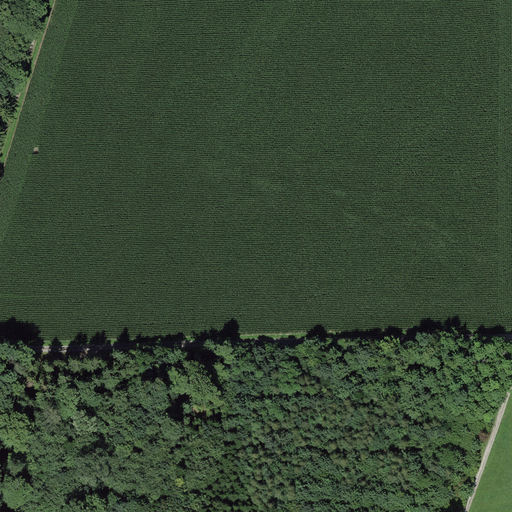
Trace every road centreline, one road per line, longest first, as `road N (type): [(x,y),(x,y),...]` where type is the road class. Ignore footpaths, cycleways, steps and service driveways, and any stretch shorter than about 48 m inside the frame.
road 1 (track): [(511,339),(61,344),(0,336)]
road 2 (track): [(0,161),(44,0)]
road 3 (track): [(511,385),(466,511)]
